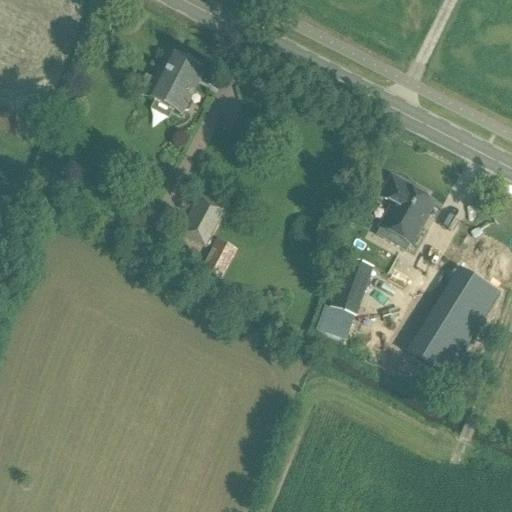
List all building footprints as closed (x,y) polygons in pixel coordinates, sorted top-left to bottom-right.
[(147,79),(139,94),(148,98),(147,100),(182,118),(185,112),(188,112),(192,104),(190,102),(205,74),(170,56),(156,83),(147,79)] [(381,230),(377,238),(405,254),(409,246),(411,247),(422,228),(421,228),(434,206),(390,182),(381,199),(393,206),(380,229),(381,230)] [(200,200),(181,238),(206,251),(225,213),(200,200)] [(221,281),(237,252),(218,242),(202,271),(221,281)] [(344,271),(333,323),(347,326),(358,274),(344,271)] [(370,290),(375,275),(364,271),(358,286),(370,290)] [(407,355),(406,357),(447,382),(448,380),(499,297),(458,271),(407,355)]
